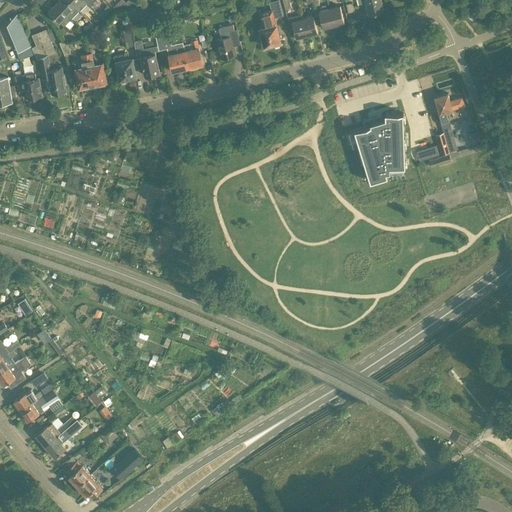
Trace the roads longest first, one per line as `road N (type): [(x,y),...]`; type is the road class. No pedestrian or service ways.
road 1 (track): [(10,250),(148,412),(210,371),(219,355),(84,300),(72,309)]
road 2 (tertiary): [(0,131),(297,72),(376,48),(434,12)]
road 3 (primary): [(511,267),(291,416)]
road 4 (primary): [(291,416),(232,444),(131,511)]
road 5 (primary): [(165,511),(291,416)]
road 6 (residential): [(364,511),(483,436)]
